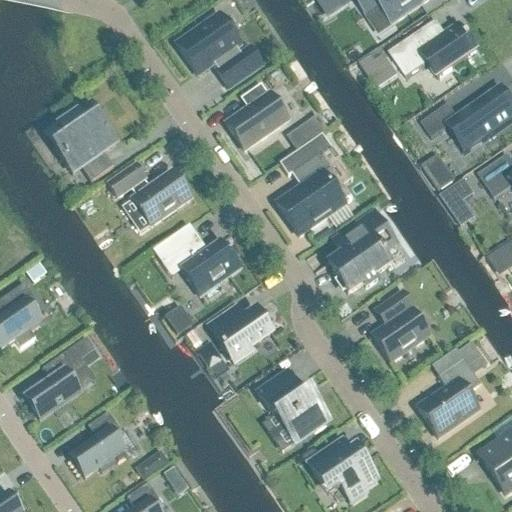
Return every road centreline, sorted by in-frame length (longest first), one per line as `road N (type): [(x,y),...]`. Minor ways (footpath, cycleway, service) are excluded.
road 1 (residential): [(50,0),(107,10),(302,286),(308,333),(432,511)]
road 2 (residential): [(0,410),(69,511)]
